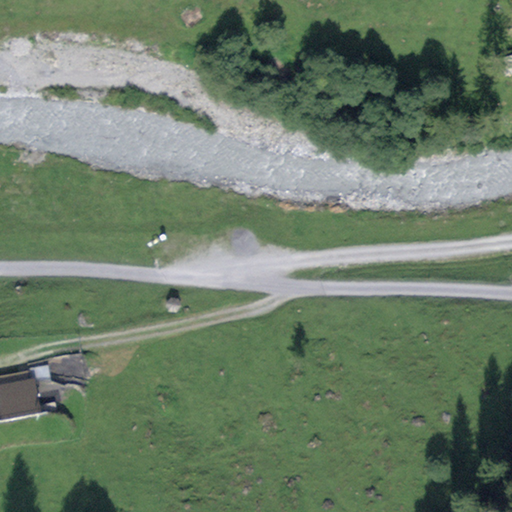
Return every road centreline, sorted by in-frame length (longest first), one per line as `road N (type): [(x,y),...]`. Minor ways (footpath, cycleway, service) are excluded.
road 1 (track): [(0,258),(286,287),(511,290)]
road 2 (track): [(286,287),(286,295),(250,311),(0,354)]
road 3 (track): [(511,245),(216,275)]
